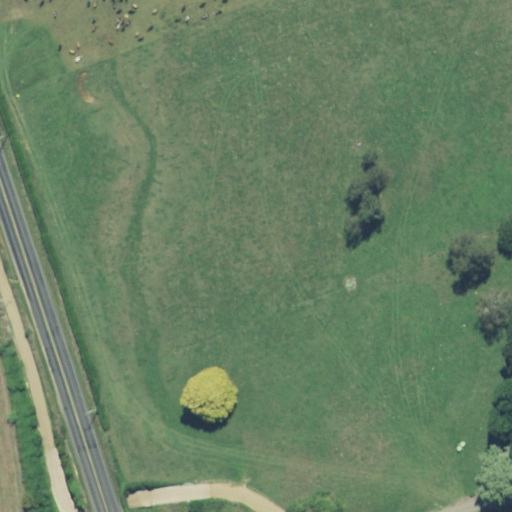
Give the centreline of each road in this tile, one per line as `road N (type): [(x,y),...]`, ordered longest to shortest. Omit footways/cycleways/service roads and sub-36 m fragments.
road 1 (tertiary): [(108,511),(0,182)]
road 2 (track): [(76,511),(57,488),(29,357),(0,271)]
road 3 (track): [(267,511),(239,495),(173,493),(101,511)]
